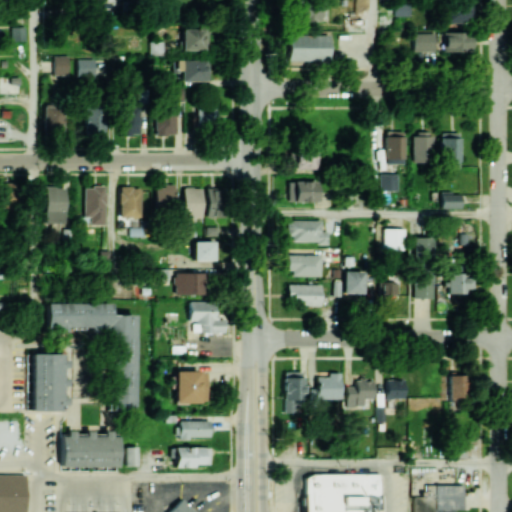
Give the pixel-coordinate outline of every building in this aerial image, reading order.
[(296,2),(296,21),(322,20),(321,1),(296,2)] [(471,1),(442,2),(443,23),(471,22),(471,1)] [(392,16),(409,16),(409,3),(392,2),(392,16)] [(24,26),(9,26),(10,41),(25,40),(24,26)] [(180,49),(206,50),(206,29),(181,29),(180,49)] [(470,51),(470,31),(441,32),(442,51),(470,51)] [(411,51),(433,52),(434,33),(412,32),(411,51)] [(286,60),(328,59),(328,34),(286,35),(286,60)] [(52,74),(67,74),(67,56),(52,56),(52,74)] [(75,59),(76,78),(95,78),(94,58),(75,59)] [(179,81),(208,80),(208,59),(174,60),(174,71),(179,70),(179,81)] [(82,136),(102,136),(103,103),(83,102),(82,136)] [(155,105),(154,133),(174,134),(175,106),(155,105)] [(43,106),(42,131),(62,131),(62,106),(43,106)] [(139,107),(117,106),(117,134),(138,134),(139,107)] [(195,107),(196,124),(215,123),(214,107),(195,107)] [(403,157),(403,131),(384,131),(384,157),(403,157)] [(410,162),(431,162),(431,133),(410,132),(410,162)] [(458,132),(438,132),(439,167),(458,167),(458,132)] [(315,149),(293,149),(293,169),(315,168),(315,149)] [(377,190),(396,190),(396,173),(377,173),(377,190)] [(316,180),(293,180),(293,201),(320,201),(320,191),(316,191),(316,180)] [(154,185),(153,207),(174,207),(175,185),(154,185)] [(82,186),(82,216),(88,216),(88,224),(103,224),(104,186),(82,186)] [(139,217),(140,186),(118,186),(118,217),(139,217)] [(64,222),(63,187),(43,187),(43,223),(64,222)] [(201,187),(181,187),(181,217),(201,218),(201,187)] [(205,187),(205,216),(221,216),(222,187),(205,187)] [(439,208),(459,208),(459,192),(439,192),(439,208)] [(320,220),(287,219),(287,242),(326,242),(327,230),(319,230),(320,220)] [(402,249),(403,228),(382,227),(381,249),(402,249)] [(411,237),(412,252),(431,251),(431,236),(411,237)] [(192,260),(213,260),(213,240),(192,240),(192,260)] [(285,253),(285,274),(319,275),(319,254),(285,253)] [(166,268),(150,269),(150,280),(166,280),(166,268)] [(362,293),(362,270),(341,270),(340,292),(362,293)] [(205,271),(172,272),(172,294),(205,293),(205,271)] [(469,293),(469,272),(446,272),(446,292),(469,293)] [(412,298),(432,297),(431,274),(412,274),(412,298)] [(394,294),(393,280),(377,281),(378,295),(394,294)] [(320,284),(285,283),(285,294),(290,295),(290,305),(319,305),(320,284)] [(187,300),(187,320),(192,320),(192,331),(223,332),(223,319),(213,319),(213,301),(187,300)] [(133,314),(109,314),(109,302),(44,302),(44,331),(65,331),(65,328),(95,328),(95,326),(107,326),(107,409),(133,409),(133,314)] [(70,350),(72,396),(86,396),(85,349),(70,350)] [(30,411),(63,411),(63,396),(61,396),(61,386),(66,386),(66,377),(60,377),(60,367),(65,367),(64,352),(29,353),(30,411)] [(173,402),(205,402),(204,370),(172,371),(173,402)] [(281,412),(301,412),(302,372),(282,371),(281,412)] [(326,376),(315,376),(314,397),(339,398),(340,372),(327,372),(326,376)] [(403,379),(384,379),(384,399),(403,398),(403,379)] [(351,380),(352,407),(372,406),(371,380),(351,380)] [(177,419),(176,437),(208,437),(208,420),(177,419)] [(59,466),(116,466),(116,430),(101,430),(101,434),(91,434),(91,430),(83,430),(83,435),(73,435),(73,432),(59,432),(59,466)] [(136,446),(124,446),(124,465),(136,465),(136,446)] [(207,447),(207,463),(192,463),(192,466),(173,466),(173,447),(207,447)] [(302,511),(324,511),(325,473),(311,473),(302,477),(302,496),(302,511)] [(23,511),(23,474),(0,474),(0,511),(23,511)] [(180,498),(166,511),(193,511),(191,510),(186,504),(180,498)]
